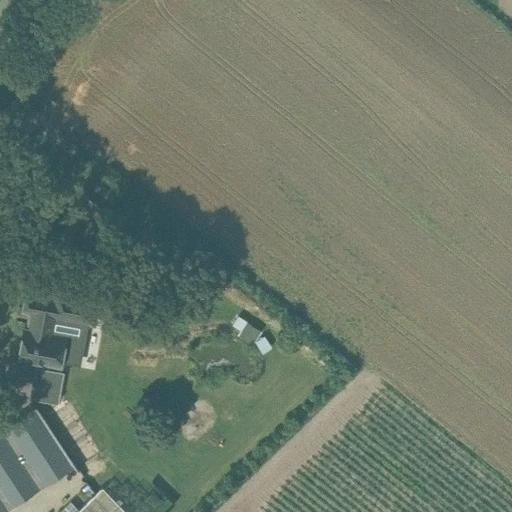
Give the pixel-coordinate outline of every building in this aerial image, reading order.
[(85,194),(75,208),(98,225),(108,212),(85,194)] [(24,328),(19,356),(39,360),(62,364),(63,358),(64,357),(78,359),(85,321),(87,322),(94,323),(99,296),(74,291),(54,287),(53,296),(26,291),(23,310),(37,312),(33,330),(24,328)] [(145,434),(137,463),(144,465),(152,466),(157,466),(160,466),(165,466),(171,465),(174,465),(178,464),(181,463),(187,461),(192,459),(197,456),(203,453),(208,449),(214,444),(291,369),(213,306),(206,315),(201,323),(197,332),(195,338),(193,345),(192,352),(191,359),(191,367),(191,373),(192,378),(193,383),(194,387),(195,392),(195,394),(195,398),(195,400),(195,404),(194,408),(193,411),(191,414),(190,417),(187,422),(183,426),(179,429),(173,432),(167,435),(161,436),(152,436),(148,435),(145,434)] [(76,464),(49,423),(38,406),(0,429),(0,511),(1,511),(43,486),(76,464)] [(130,511),(105,485),(76,511),(130,511)]
